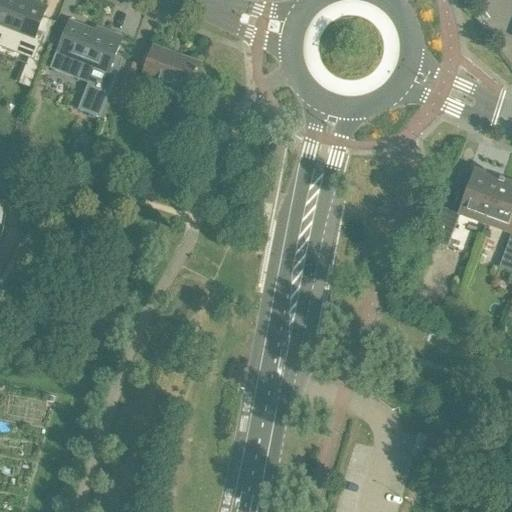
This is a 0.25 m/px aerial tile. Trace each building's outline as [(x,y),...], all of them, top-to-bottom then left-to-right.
[(16,38),(32,44),(46,9),(23,0),(0,0),(0,27),(18,34),(16,38)] [(115,58),(122,39),(109,34),(96,28),(94,32),(69,22),(56,54),(50,70),(88,85),(78,111),(99,120),(122,61),(115,58)] [(199,65),(153,48),(142,79),(188,95),(195,76),(197,76),(198,73),(196,72),(199,65)] [(20,75),(31,79),(42,53),(30,49),(20,75)] [(113,98),(124,102),(138,68),(126,63),(113,98)] [(459,215),(485,225),(501,182),(499,181),(498,183),(475,174),(459,215)] [(501,182),(485,225),(511,235),(511,234),(511,187),(503,185),(504,183),(501,182)] [(426,241),(447,249),(458,219),(437,211),(426,241)] [(511,286),(511,239),(510,238),(499,268),(511,272),(511,273),(508,285),(511,286)]
